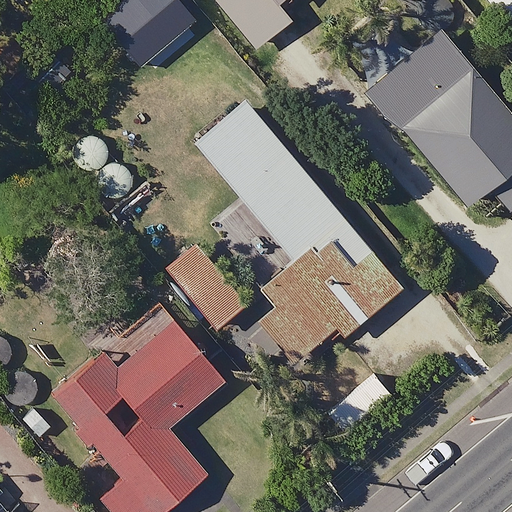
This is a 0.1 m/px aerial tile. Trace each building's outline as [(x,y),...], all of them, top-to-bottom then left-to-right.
[(274,0),(208,0),(248,48),(283,19),(270,3),(274,0)] [(511,6),(511,0),(480,0),(494,19),(511,6)] [(511,125),(438,39),(409,64),(401,55),(361,89),(460,205),(493,177),(511,199),(511,125)] [(312,186),(240,99),(188,141),(288,262),(258,287),(270,302),(251,318),(289,363),(332,327),(337,333),(399,282),(317,182),(312,186)] [(134,179),(87,129),(65,150),(112,200),(134,179)] [(240,302),(188,242),(159,267),(211,328),(240,302)] [(218,380),(167,317),(118,357),(84,364),(45,395),(115,481),(93,499),(104,511),(154,511),(198,476),(159,428),(218,380)]
